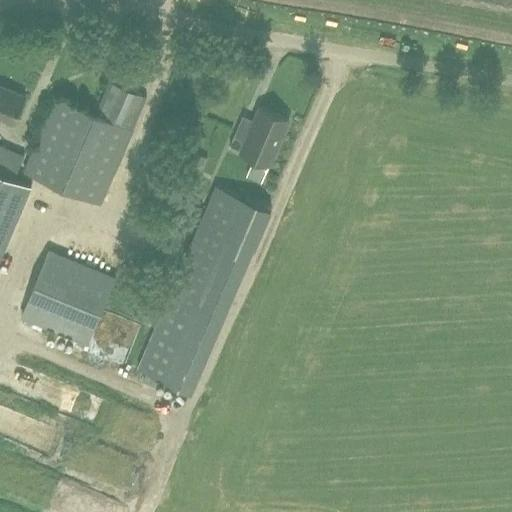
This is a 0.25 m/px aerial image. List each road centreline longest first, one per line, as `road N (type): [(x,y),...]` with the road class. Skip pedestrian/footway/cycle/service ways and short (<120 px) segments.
road 1 (unknown): [(139,2),(167,44),(161,101),(125,178),(110,196),(50,220),(1,300),(40,341),(167,402),(190,397),(219,356),(352,57)]
road 2 (unclassified): [(511,87),(185,31),(139,2)]
road 3 (unclassified): [(139,2),(0,0)]
